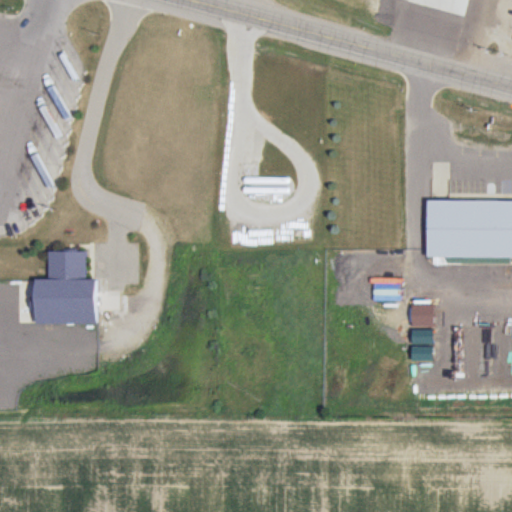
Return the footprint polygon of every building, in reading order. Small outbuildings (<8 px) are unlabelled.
[(0,205),(0,224),(11,225),(11,178),(0,177),(0,205)] [(511,201),(427,200),(426,256),(511,257),(511,201)] [(89,253),(89,280),(104,280),(104,325),(42,326),(41,281),(53,281),(53,253),(89,253)] [(414,343),(435,343),(435,329),(414,328),(414,343)] [(435,346),(414,346),(414,361),(435,361),(435,346)]
